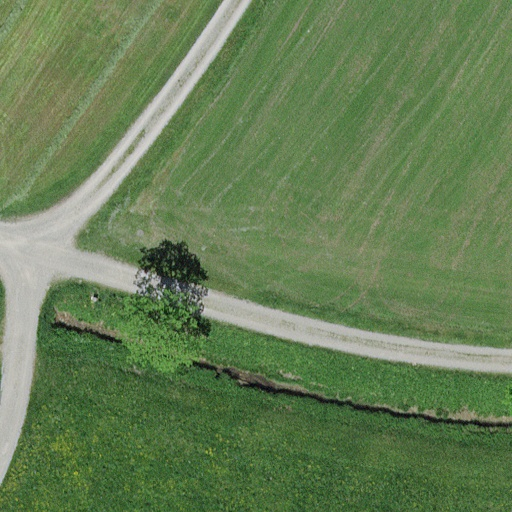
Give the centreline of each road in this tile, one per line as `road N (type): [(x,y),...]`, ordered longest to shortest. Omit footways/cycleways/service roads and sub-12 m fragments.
road 1 (track): [(256,0),(42,258),(16,450),(0,481)]
road 2 (track): [(0,246),(356,341),(511,364)]
